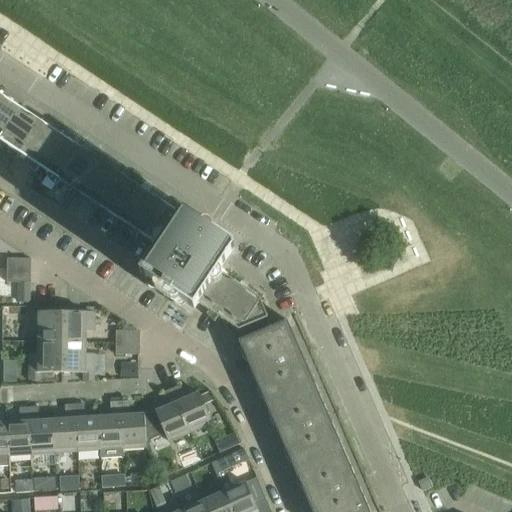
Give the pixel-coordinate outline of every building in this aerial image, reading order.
[(0,96),(0,95),(0,139),(20,109),(0,96)] [(20,109),(0,139),(0,141),(19,155),(40,122),(20,109)] [(40,122),(19,155),(39,168),(60,136),(40,122)] [(60,136),(39,168),(59,181),(80,149),(60,136)] [(80,149),(59,181),(79,194),(100,162),(80,149)] [(100,162),(79,194),(99,208),(120,175),(100,162)] [(120,175),(99,208),(119,221),(140,189),(120,175)] [(140,189),(119,221),(139,234),(160,202),(140,189)] [(160,202),(139,234),(159,247),(181,215),(180,215),(160,202)] [(159,247),(140,275),(194,311),(198,305),(238,331),(268,319),(259,299),(219,273),(234,250),(233,246),(214,233),(213,230),(212,228),(210,226),(207,226),(204,226),(185,213),(180,214),(180,215),(181,215),(159,247)] [(7,260),(7,272),(31,272),(31,260),(7,260)] [(31,272),(7,272),(7,284),(17,284),(31,284),(31,272)] [(31,284),(17,284),(17,304),(31,304),(31,284)] [(39,332),(39,344),(62,344),(62,313),(31,313),(30,332),(39,332)] [(62,313),(62,344),(85,344),(86,332),(94,333),(94,314),(62,313)] [(369,511),(287,322),(242,341),(316,511),(369,511)] [(116,332),(116,344),(140,344),(140,332),(116,332)] [(62,344),(39,344),(39,355),(30,355),(30,382),(40,382),(40,374),(62,374),(62,344)] [(62,344),(62,374),(84,374),(84,383),(93,383),(94,356),(85,355),(85,344),(62,344)] [(140,344),(116,344),(116,356),(139,356),(140,344)] [(16,376),(2,376),(2,384),(16,385),(16,376)] [(180,387),(171,391),(190,434),(212,424),(204,406),(201,398),(199,394),(186,400),(180,387)] [(145,416),(144,416),(146,444),(165,435),(169,443),(190,434),(171,391),(163,395),(168,408),(154,414),(145,416)] [(210,393),(201,398),(204,406),(214,402),(210,393)] [(111,418),(98,419),(100,452),(101,460),(123,459),(123,450),(120,403),(110,404),(111,418)] [(129,403),(120,403),(123,450),(146,449),(146,444),(144,416),(130,417),(129,403)] [(84,405),(74,406),(77,453),(100,452),(98,419),(85,420),(84,405)] [(66,421),(53,422),(55,454),(77,453),(74,406),(65,407),(66,421)] [(39,408),(29,409),(32,456),(55,454),(53,422),(39,422),(39,408)] [(20,424),(7,424),(9,457),(32,456),(29,409),(19,409),(20,424)] [(0,467),(9,467),(9,457),(7,424),(0,424),(0,467)] [(215,443),(220,454),(242,445),(237,434),(215,443)] [(244,450),(211,465),(224,494),(231,511),(270,511),(256,479),(233,490),(225,472),(249,462),(244,450)] [(143,474),(131,476),(132,485),(144,483),(143,474)] [(186,476),(170,483),(175,494),(191,487),(186,476)] [(55,479),(47,479),(48,492),(56,492),(55,479)] [(428,479),(419,484),(423,493),(432,489),(428,479)] [(8,481),(0,481),(0,490),(9,490),(8,481)] [(159,487),(150,491),(156,506),(165,502),(159,487)] [(231,511),(224,494),(203,503),(206,511),(231,511)] [(30,511),(30,502),(13,503),(13,511),(30,511)] [(206,511),(203,503),(182,511),(206,511)]
